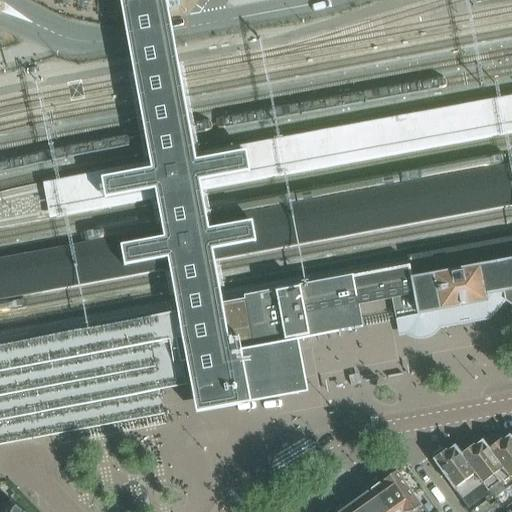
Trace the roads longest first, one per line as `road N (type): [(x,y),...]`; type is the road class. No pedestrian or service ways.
road 1 (tertiary): [(0,6),(79,42),(208,24)]
road 2 (unclassified): [(227,511),(315,447),(408,425)]
road 3 (tertiary): [(208,24),(331,0)]
